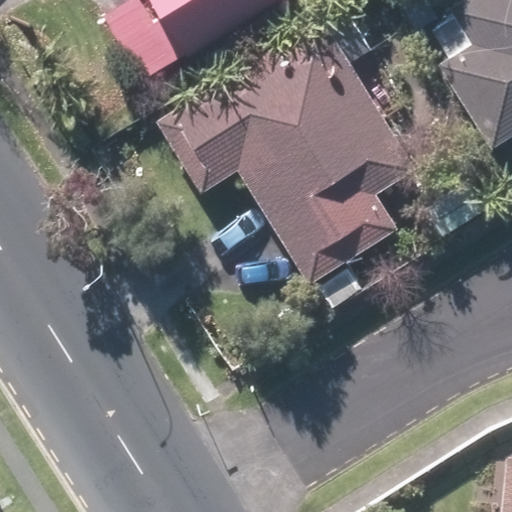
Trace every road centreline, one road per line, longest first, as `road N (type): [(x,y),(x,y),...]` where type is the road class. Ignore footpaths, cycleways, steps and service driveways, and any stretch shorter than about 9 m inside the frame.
road 1 (residential): [(511,286),(263,458),(210,511)]
road 2 (secondary): [(163,511),(0,252)]
